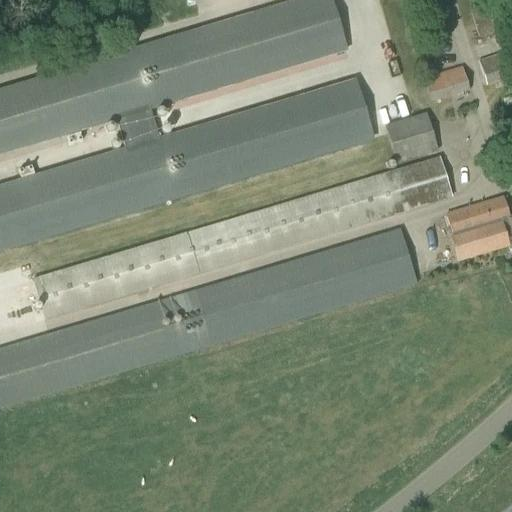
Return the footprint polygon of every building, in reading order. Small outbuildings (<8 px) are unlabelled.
[(308,0),(0,92),(0,156),(115,121),(124,152),(0,188),(0,251),(371,140),(354,83),(158,141),(149,111),(345,52),(329,0),(308,0)] [(477,39),(508,29),(500,4),(469,14),(477,39)] [(485,88),(511,78),(511,51),(476,63),(485,88)] [(430,104),(468,93),(461,68),(423,79),(430,104)] [(395,166),(437,153),(425,115),(384,127),(395,166)] [(44,322),(197,276),(451,200),(438,159),(32,281),(44,322)] [(511,217),(508,220),(501,199),(444,216),(451,239),(448,240),(456,264),(508,248),(507,245),(511,242),(511,217)] [(0,411),(415,287),(398,231),(0,350),(0,411)]
